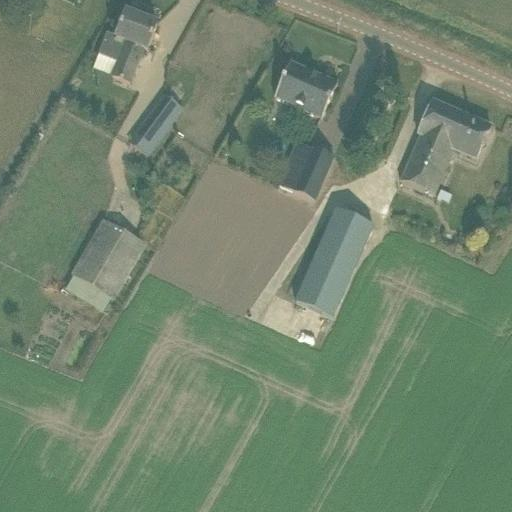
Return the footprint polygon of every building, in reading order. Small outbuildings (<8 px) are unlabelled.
[(129,87),(138,63),(143,51),(147,53),(156,28),(125,15),(115,39),(106,36),(98,58),(118,65),(112,80),(129,87)] [(275,101),(322,122),(338,87),(290,66),(275,101)] [(176,107),(165,99),(155,112),(172,124),(182,111),(176,107)] [(400,184),(433,199),(453,154),(475,164),(490,130),(432,104),(417,138),(420,139),(400,184)] [(132,149),(146,159),(160,140),(147,130),(132,149)] [(293,195),(314,205),(334,161),(312,151),(293,195)] [(373,230),(336,214),(295,306),(333,322),(373,230)] [(71,279),(113,303),(145,248),(103,223),(71,279)]
